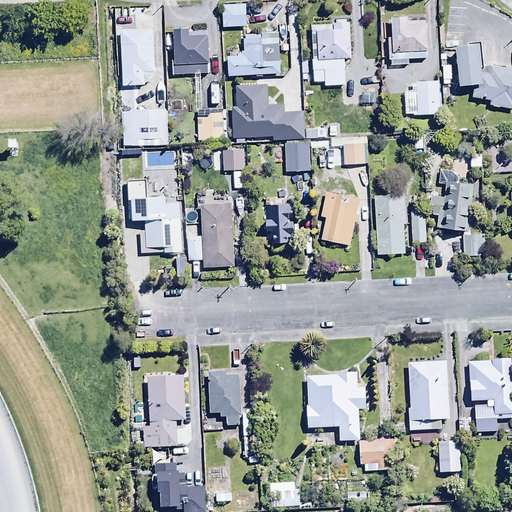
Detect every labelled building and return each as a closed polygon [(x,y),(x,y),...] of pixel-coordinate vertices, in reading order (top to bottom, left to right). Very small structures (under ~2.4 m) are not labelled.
[(245,7),(220,7),(220,29),(245,29),(245,7)] [(390,20),(390,39),(387,39),(388,63),(389,63),(389,67),(407,66),(407,61),(427,61),(426,22),(408,23),(408,19),(390,20)] [(309,34),(316,34),(317,58),(310,59),(312,85),(324,84),(324,88),(344,87),(343,61),(350,61),(348,25),(346,25),(346,21),(334,22),(335,25),(309,26),(309,34)] [(122,88),(144,87),(143,74),(154,74),(152,31),(119,33),(122,88)] [(173,77),(194,76),(195,110),(200,110),(200,76),(208,76),(207,31),(172,32),(173,77)] [(237,58),(225,59),(226,78),(279,75),(276,34),(244,36),(244,41),(241,42),(242,53),(240,54),(241,56),(237,56),(237,58)] [(478,48),(454,50),(458,89),(473,88),(471,99),(480,101),(481,98),(484,98),(483,101),(489,102),(488,108),(511,111),(511,72),(489,69),(488,75),(481,74),(478,48)] [(412,116),(412,117),(440,117),(440,83),(403,84),(404,116),(412,116)] [(268,144),(268,139),(271,139),(271,143),(285,143),(285,146),(284,146),(284,174),(309,173),(309,144),(305,144),(305,141),(316,140),(316,132),(302,132),(302,115),(282,115),(282,107),(266,107),(266,87),(234,87),(235,109),(230,109),(231,135),(231,141),(235,141),(235,145),(268,144)] [(221,111),(221,110),(196,111),(197,143),(201,143),(201,144),(218,144),(218,142),(225,140),(225,111),(221,111)] [(166,111),(129,112),(129,114),(121,114),(121,147),(167,147),(167,139),(162,139),(162,131),(166,131),(166,111)] [(422,150),(421,136),(412,137),(413,151),(422,150)] [(330,149),(342,148),(343,167),(364,166),(363,145),(367,145),(366,137),(330,138),(330,149)] [(222,154),(222,173),(242,173),(242,154),(222,154)] [(241,179),(232,179),(232,194),(241,194),(241,179)] [(131,223),(144,222),(144,234),(139,234),(140,255),(181,254),(179,204),(172,204),(172,206),(164,206),(164,199),(144,200),(143,183),(126,183),(126,202),(130,202),(131,223)] [(432,217),(436,217),(436,231),(465,232),(467,207),(470,208),(471,187),(448,185),(447,197),(443,197),(443,199),(429,198),(429,207),(432,207),(432,217)] [(324,194),(319,218),(325,219),(320,242),(349,248),(353,225),(358,226),(360,218),(355,217),(359,202),(324,194)] [(376,257),(404,256),(403,226),(406,226),(406,216),(409,216),(408,196),(374,198),(376,257)] [(201,238),(203,262),(203,269),(233,267),(229,205),(199,207),(201,238)] [(288,207),(267,207),(267,222),(264,222),(264,234),(268,234),(269,246),(287,245),(287,234),(293,233),(293,224),(288,224),(288,207)] [(423,213),(409,213),(411,245),(425,244),(423,213)] [(483,236),(461,237),(462,258),(484,258),(483,236)] [(203,262),(201,238),(186,239),(188,263),(203,262)] [(186,259),(174,259),(174,277),(186,277),(186,259)] [(511,381),(509,381),(509,362),(490,362),(490,364),(467,364),(467,404),(486,403),(486,410),(474,410),(474,434),(496,434),(496,422),(511,421),(511,381)] [(445,364),(406,366),(409,411),(407,411),(408,433),(440,431),(439,423),(448,422),(445,364)] [(209,416),(219,415),(219,419),(226,418),(227,427),(238,427),(237,419),(240,419),(240,411),(238,377),(224,378),(224,374),(207,375),(209,416)] [(364,390),(356,390),(356,375),(336,376),(336,378),(305,378),(306,431),(337,430),(338,444),(358,444),(357,412),(364,412),(364,390)] [(176,423),(184,423),(182,378),(146,380),(148,429),(142,429),(142,445),(135,445),(136,451),(177,450),(176,423)] [(246,416),(241,416),(243,459),(248,459),(248,465),(259,465),(257,412),(246,413),(246,416)] [(376,466),(376,473),(390,473),(389,443),(358,444),(358,467),(376,466)] [(459,443),(436,444),(437,475),(460,474),(459,443)] [(182,511),(204,511),(203,489),(187,490),(186,484),(184,484),(183,476),(176,476),(175,465),(155,466),(156,476),(152,477),(153,493),(156,493),(156,497),(158,497),(158,511),(172,511),(182,511)] [(267,505),(294,505),(294,485),(267,485),(267,505)]
